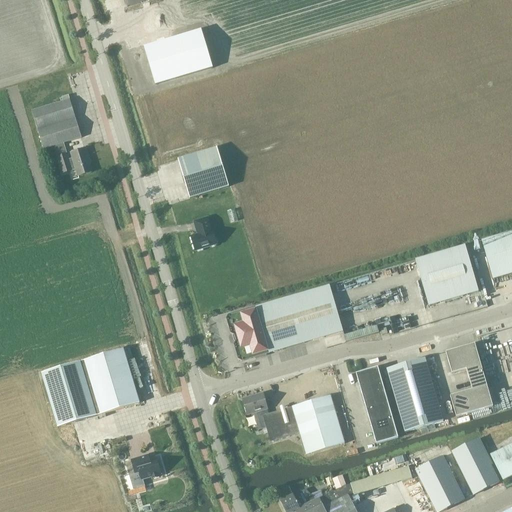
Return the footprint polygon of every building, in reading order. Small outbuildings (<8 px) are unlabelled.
[(201,30),(143,47),(155,85),(212,68),(201,30)] [(92,172),(89,163),(85,149),(70,153),(72,159),(69,160),(64,144),(81,138),(69,100),(69,99),(68,96),(61,98),(63,102),(31,112),(43,150),(54,147),(57,158),(62,174),(75,169),(77,177),(92,172)] [(217,148),(178,160),(190,199),(228,187),(217,148)] [(193,222),(196,231),(197,231),(198,234),(191,237),(195,251),(216,245),(212,230),(211,231),(207,218),(193,222)] [(511,234),(483,243),(494,281),(511,275),(511,234)] [(478,293),(465,246),(415,260),(428,307),(478,293)] [(226,319),(230,334),(234,336),(236,341),(235,342),(233,345),(238,360),(241,362),(304,343),(342,332),(329,286),(228,316),(226,319)] [(465,371),(480,366),(474,345),(461,349),(465,371)] [(129,348),(123,350),(126,360),(132,358),(129,348)] [(452,375),(465,371),(461,349),(445,353),(452,375)] [(139,404),(126,360),(123,350),(84,361),(100,415),(139,404)] [(443,421),(425,358),(386,370),(404,433),(443,421)] [(84,361),(41,374),(57,428),(73,423),(100,415),(84,361)] [(471,391),(486,386),(480,366),(465,371),(471,391)] [(356,376),(359,387),(381,381),(378,369),(356,376)] [(381,381),(359,387),(363,399),(385,392),(381,381)] [(465,393),(471,415),(492,408),(486,386),(471,391),(465,393)] [(363,399),(366,410),(388,404),(385,392),(363,399)] [(456,419),(471,415),(465,393),(450,397),(456,419)] [(263,394),(242,400),(247,416),(256,413),(261,429),(266,428),(270,443),(300,434),(306,455),(346,444),(332,397),(269,415),(267,410),(263,394)] [(370,422),(391,416),(388,404),(366,410),(370,422)] [(373,433),(395,427),(391,416),(370,422),(373,433)] [(395,427),(373,433),(376,445),(398,439),(395,427)] [(453,452),(474,496),(500,483),(492,466),(493,465),(480,439),(453,452)] [(511,444),(490,455),(503,481),(511,475),(511,444)] [(150,460),(148,454),(130,460),(134,475),(138,474),(141,481),(151,478),(151,480),(159,478),(158,476),(162,475),(157,458),(150,460)] [(440,511),(465,500),(444,458),(416,472),(436,511),(440,511)] [(298,493),(280,501),(285,511),(354,511),(348,496),(354,494),(351,484),(344,487),(314,501),(311,495),(310,495),(305,489),(298,493)]
